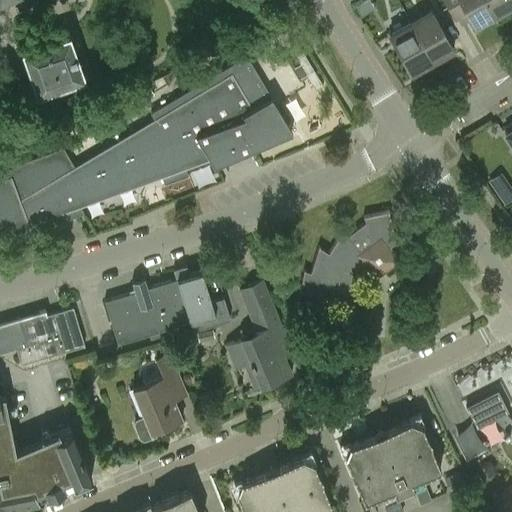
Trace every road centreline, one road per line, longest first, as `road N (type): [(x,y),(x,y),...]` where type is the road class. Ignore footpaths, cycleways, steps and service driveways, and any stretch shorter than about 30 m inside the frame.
road 1 (residential): [(79,511),(256,438),(293,412),(359,395),(511,323)]
road 2 (residential): [(0,293),(208,231),(411,140)]
road 3 (tertiary): [(511,291),(411,140)]
road 4 (tertiary): [(411,140),(325,0)]
